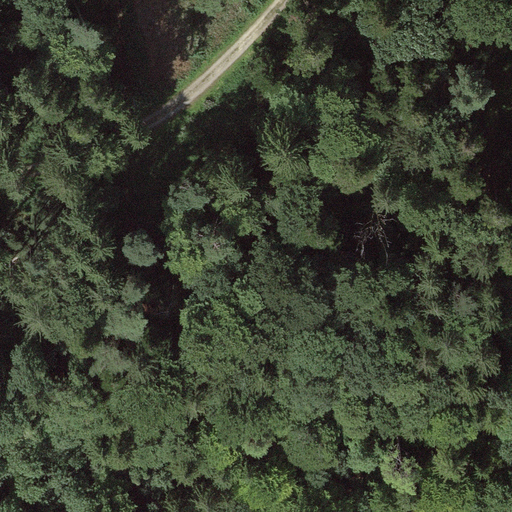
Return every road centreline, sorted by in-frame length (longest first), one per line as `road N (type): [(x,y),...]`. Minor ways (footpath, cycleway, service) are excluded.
road 1 (track): [(124,511),(511,474)]
road 2 (track): [(0,177),(137,126),(194,93),(286,0)]
